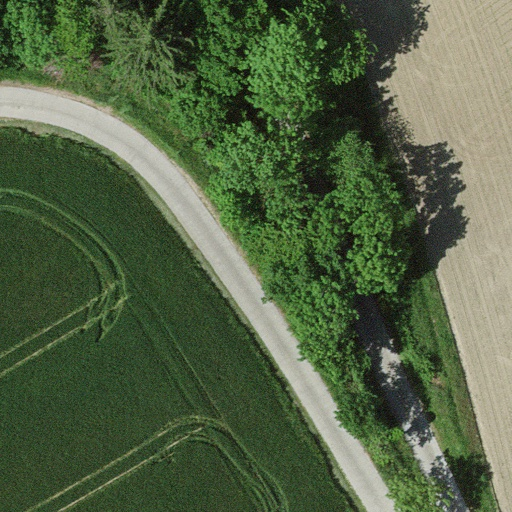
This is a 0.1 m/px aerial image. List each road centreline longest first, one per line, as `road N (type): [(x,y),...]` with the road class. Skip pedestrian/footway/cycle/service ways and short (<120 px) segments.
road 1 (track): [(0,101),(104,125),(149,162),(387,511)]
road 2 (track): [(458,511),(229,0)]
